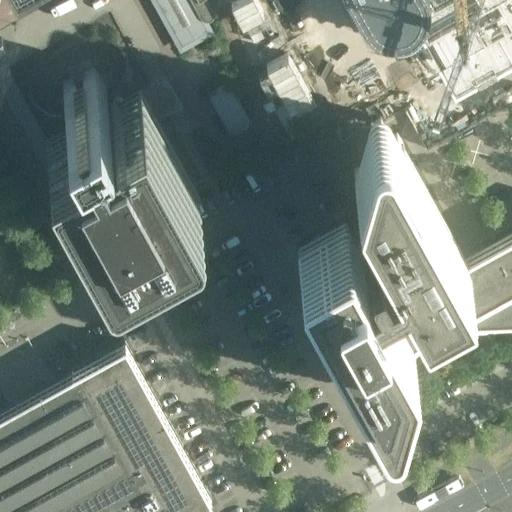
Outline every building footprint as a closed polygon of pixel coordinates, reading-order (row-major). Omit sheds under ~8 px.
[(192,2),(191,0),(151,0),(180,52),(214,32),(211,26),(208,20),(204,20),(202,18),(199,16),(192,2)] [(214,8),(209,0),(191,0),(192,2),(199,16),(202,18),(204,20),(208,20),(209,20),(210,20),(210,19),(211,19),(212,19),(212,18),(213,18),(213,17),(214,17),(214,16),(214,15),(215,14),(215,13),(215,12),(215,11),(215,10),(214,9),(214,8)] [(511,0),(275,0),(341,117),(511,22),(511,0)] [(94,67),(83,73),(95,94),(106,88),(94,67)] [(96,97),(95,94),(83,73),(82,70),(72,76),(73,78),(85,100),(86,102),(89,107),(90,109),(96,120),(83,129),(82,129),(82,130),(81,130),(80,131),(80,132),(80,133),(79,133),(79,134),(79,135),(79,136),(80,137),(80,138),(81,139),(82,140),(83,141),(84,141),(85,141),(86,141),(87,141),(88,141),(89,141),(96,137),(123,126),(160,110),(163,108),(166,107),(162,100),(164,99),(165,98),(165,97),(166,96),(166,95),(166,93),(166,92),(165,91),(164,90),(163,89),(162,88),(161,87),(160,87),(159,87),(157,87),(156,88),(152,81),(149,83),(146,85),(105,113),(100,103),(99,102),(96,97)] [(145,83),(146,85),(152,81),(156,88),(157,87),(159,87),(160,87),(161,87),(162,88),(163,89),(164,90),(165,91),(166,92),(166,93),(166,95),(166,96),(165,97),(165,98),(164,99),(162,100),(166,107),(160,110),(161,112),(183,102),(165,70),(145,83)] [(74,106),(85,100),(73,78),(62,84),(74,106)] [(116,79),(115,78),(114,81),(114,85),(112,88),(110,92),(108,95),(105,97),(103,99),(101,101),(99,102),(100,103),(104,100),(106,98),(108,96),(110,94),(112,92),(113,90),(115,88),(117,86),(119,83),(120,82),(116,79)] [(229,78),(208,89),(231,133),(252,122),(229,78)] [(275,100),(270,92),(262,96),(267,104),(275,100)] [(125,129),(123,126),(96,137),(99,143),(97,144),(103,154),(108,163),(113,173),(119,183),(148,167),(142,157),(137,148),(132,138),(126,128),(125,129)] [(379,235),(379,234),(378,234),(378,233),(377,233),(376,233),(375,233),(374,233),(373,233),(372,233),(371,234),(370,234),(370,235),(369,235),(369,236),(368,236),(368,237),(368,238),(367,239),(367,240),(367,241),(368,242),(368,243),(373,252),(368,254),(349,220),(348,220),(348,219),(347,219),(346,219),(333,226),(313,238),(299,245),(299,246),(298,246),(298,247),(298,248),(299,248),(368,374),(368,375),(369,375),(370,375),(371,375),(390,364),(391,364),(391,363),(391,362),(391,361),(387,354),(411,341),(438,326),(442,324),(504,321),(511,320),(511,230),(464,257),(409,157),(397,136),(397,135),(396,135),(395,135),(394,135),(376,145),(375,146),(375,147),(375,148),(379,156),(358,167),(356,169),(355,169),(355,170),(355,171),(355,172),(393,240),(385,245),(381,236),(380,236),(380,235),(379,235)] [(253,170),(263,188),(310,162),(301,144),(292,149),(253,170)] [(209,495),(183,447),(126,343),(125,343),(124,342),(123,342),(72,370),(73,373),(48,386),(47,385),(46,384),(45,384),(44,383),(42,383),(41,383),(40,383),(38,384),(37,385),(36,386),(36,387),(35,388),(35,389),(35,391),(35,392),(36,393),(0,412),(0,511),(182,511),(208,498),(209,497),(210,496),(209,495)]
